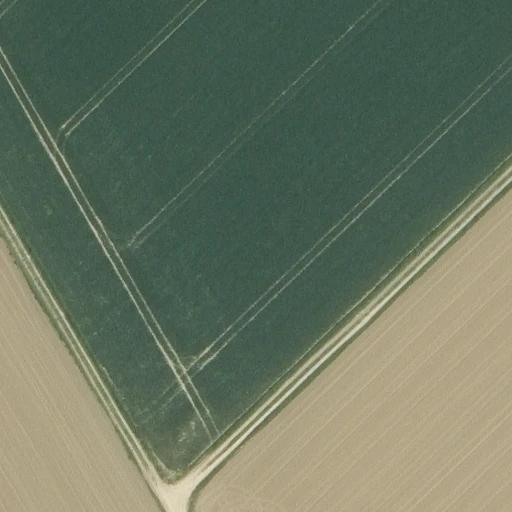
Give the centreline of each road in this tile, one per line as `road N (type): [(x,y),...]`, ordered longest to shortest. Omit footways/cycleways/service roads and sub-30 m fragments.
road 1 (track): [(511,177),(173,500),(180,511)]
road 2 (track): [(173,500),(0,209)]
